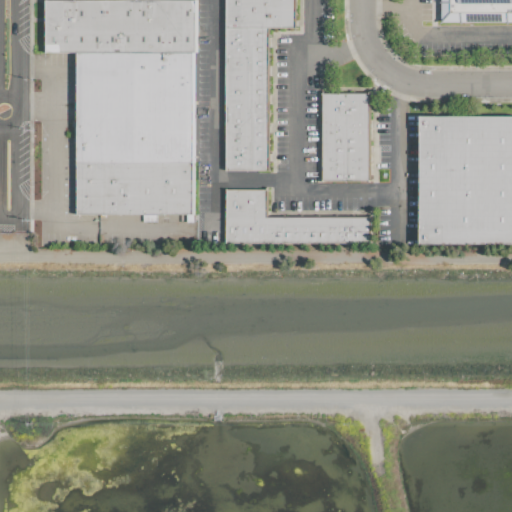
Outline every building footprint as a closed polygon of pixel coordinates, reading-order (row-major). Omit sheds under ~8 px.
[(192,0),(97,0),(45,0),(45,52),(76,52),(76,214),(193,214),(192,0)] [(225,0),(226,170),(269,170),(269,27),(296,27),(295,0),(225,0)] [(511,0),(441,0),(441,22),(511,21),(511,0)] [(368,180),(369,93),(322,92),(321,180),(368,180)] [(511,244),(511,115),(420,115),(419,243),(511,244)] [(266,216),(266,189),(226,189),(225,242),(370,243),(371,217),(266,216)]
